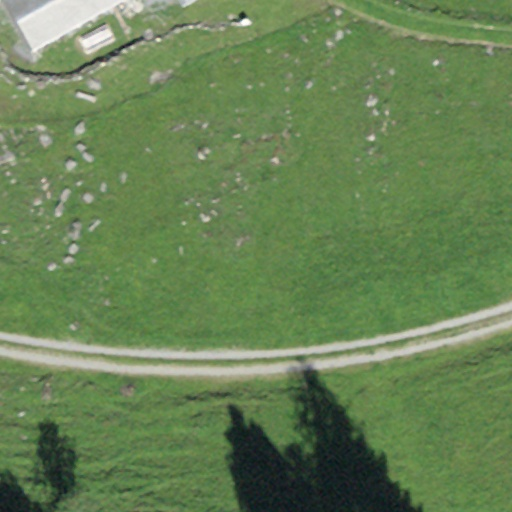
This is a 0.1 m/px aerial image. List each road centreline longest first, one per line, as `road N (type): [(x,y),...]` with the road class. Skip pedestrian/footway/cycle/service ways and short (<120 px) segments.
road 1 (track): [(0,347),(79,376),(340,365),(511,316)]
road 2 (track): [(348,0),(430,27),(511,38)]
